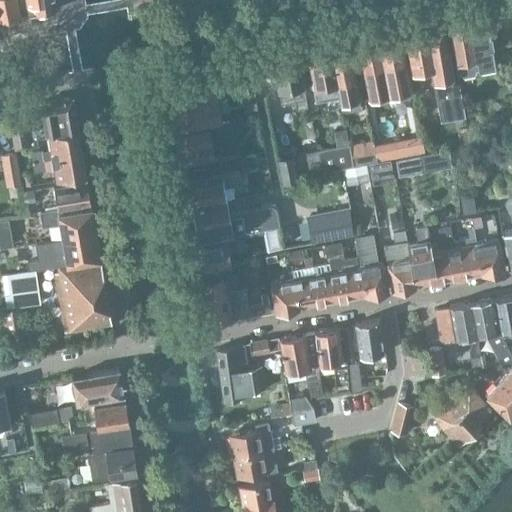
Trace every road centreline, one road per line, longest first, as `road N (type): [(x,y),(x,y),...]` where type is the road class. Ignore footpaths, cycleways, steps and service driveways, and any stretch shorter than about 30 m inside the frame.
road 1 (residential): [(199,340),(150,67),(511,1)]
road 2 (residential): [(199,340),(511,282)]
road 3 (residential): [(126,350),(77,86)]
road 4 (residential): [(152,511),(126,350)]
road 5 (residential): [(0,374),(126,350)]
